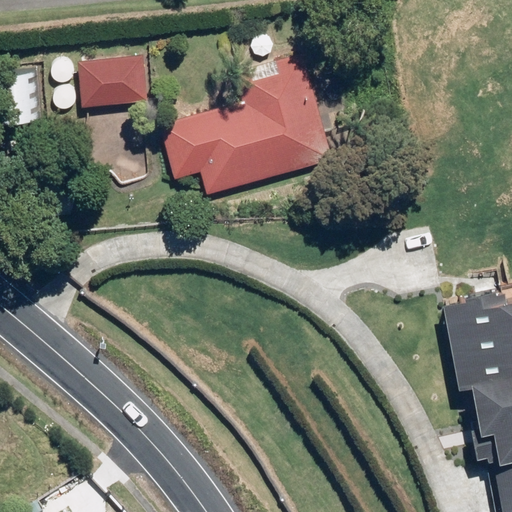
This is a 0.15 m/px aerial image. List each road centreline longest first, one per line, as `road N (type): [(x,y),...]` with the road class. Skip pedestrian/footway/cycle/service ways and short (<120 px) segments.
road 1 (unknown): [(5,313),(80,264),(120,249),(159,242),(249,262),(323,309),(388,396),(441,511)]
road 2 (tertiary): [(0,308),(136,425),(206,511)]
